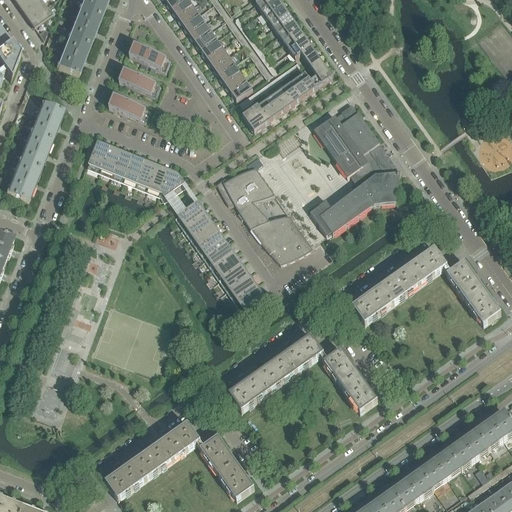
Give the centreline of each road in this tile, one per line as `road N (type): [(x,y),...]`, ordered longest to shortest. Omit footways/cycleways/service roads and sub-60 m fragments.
road 1 (residential): [(0,475),(63,494),(454,217)]
road 2 (residential): [(84,125),(183,165),(272,287),(323,251)]
road 3 (secondary): [(511,342),(273,511)]
road 4 (residential): [(454,217),(301,0)]
road 5 (secondary): [(326,511),(511,380)]
road 6 (residential): [(138,3),(248,155)]
road 7 (residential): [(0,10),(33,58),(0,145)]
road 8 (residential): [(138,3),(84,125)]
road 9 (residential): [(84,125),(40,238)]
